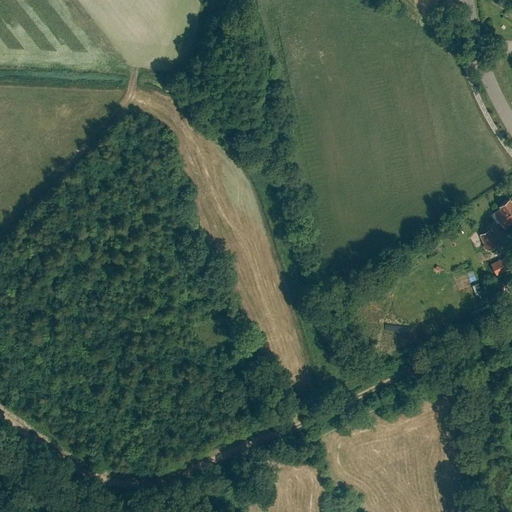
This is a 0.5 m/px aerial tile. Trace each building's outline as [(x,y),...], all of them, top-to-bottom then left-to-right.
[(511,200),(511,199),(501,206),(502,207),(495,212),(499,217),(496,220),(498,222),(501,220),(506,227),(511,222),(511,200)] [(497,247),(489,230),(479,235),(484,245),(483,246),(485,250),(486,249),(490,258),(488,259),(491,266),(498,262),(495,256),(500,254),(496,247),(497,247)] [(492,274),(511,266),(511,259),(489,267),(492,274)] [(479,283),(471,286),(475,296),(483,292),(479,283)] [(386,324),(385,332),(401,333),(401,326),(386,324)]
